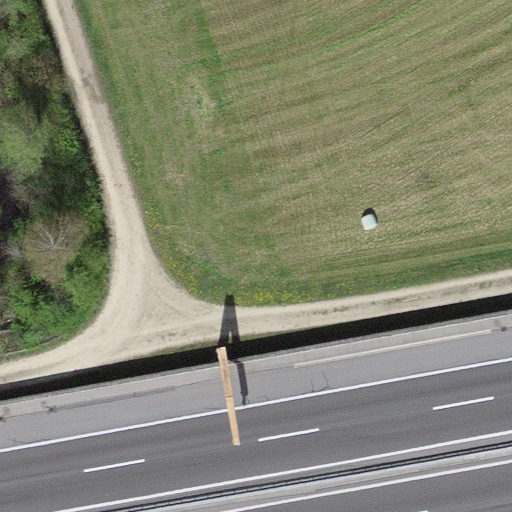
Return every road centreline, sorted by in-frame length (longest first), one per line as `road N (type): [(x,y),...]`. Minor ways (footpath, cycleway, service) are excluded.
road 1 (motorway): [(511,410),(0,503)]
road 2 (track): [(511,295),(138,359)]
road 3 (track): [(44,0),(79,91),(138,359)]
road 4 (track): [(138,359),(0,385)]
